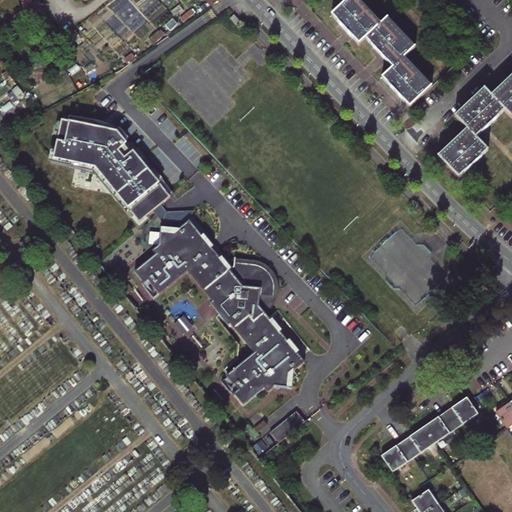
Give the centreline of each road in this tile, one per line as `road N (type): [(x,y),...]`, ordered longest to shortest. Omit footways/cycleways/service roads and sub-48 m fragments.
road 1 (residential): [(511,283),(343,439),(343,466),(378,511)]
road 2 (residential): [(481,0),(508,29),(509,45),(395,150)]
road 3 (tertiary): [(263,11),(395,150)]
road 4 (tertiary): [(395,150),(511,264)]
road 5 (unknown): [(455,334),(456,382),(431,405),(414,418),(375,407)]
